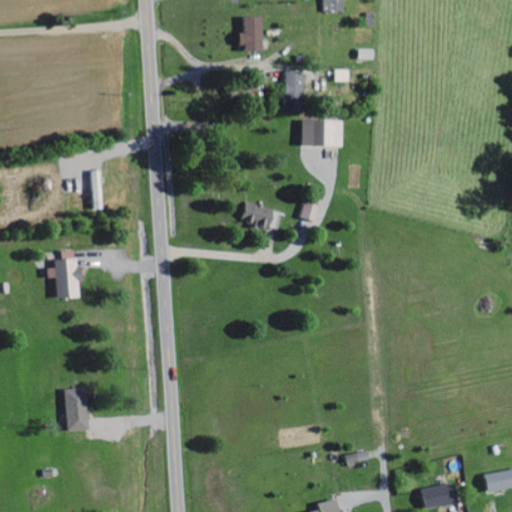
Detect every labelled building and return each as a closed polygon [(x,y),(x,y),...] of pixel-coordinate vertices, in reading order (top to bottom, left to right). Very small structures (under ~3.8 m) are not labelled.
[(322,0),(323,12),(343,13),(343,0),(322,0)] [(263,19),(244,18),(244,35),(242,35),(241,52),(262,53),(263,19)] [(357,60),(372,61),(373,50),(358,50),(357,60)] [(303,113),(305,73),(286,73),(284,113),(303,113)] [(341,148),(342,122),(302,121),(302,147),(341,148)] [(94,211),(103,211),(102,172),(93,172),(94,211)] [(277,232),(282,213),(245,203),(241,223),(277,232)] [(320,208),(305,204),(300,219),(315,224),(320,208)] [(58,279),(59,300),(81,299),(80,284),(83,284),(83,267),(77,267),(77,253),(63,253),(63,261),(56,261),(57,270),(49,270),(50,280),(58,279)] [(66,391),(68,433),(89,432),(87,390),(66,391)] [(511,468),(479,476),(483,494),(511,486),(511,468)] [(418,489),(423,509),(453,503),(449,483),(418,489)] [(313,511),(341,511),(339,500),(319,504),(321,510),(313,511)]
